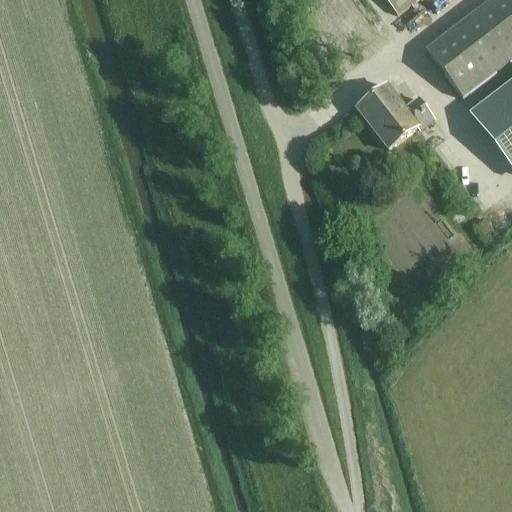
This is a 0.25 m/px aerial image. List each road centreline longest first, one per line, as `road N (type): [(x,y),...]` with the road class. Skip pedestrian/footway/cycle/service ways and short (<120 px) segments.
road 1 (unclassified): [(346,511),(194,0)]
road 2 (unclassified): [(358,511),(320,287),(237,0)]
